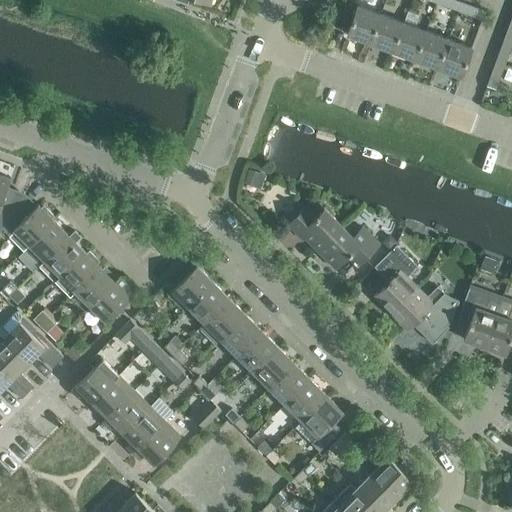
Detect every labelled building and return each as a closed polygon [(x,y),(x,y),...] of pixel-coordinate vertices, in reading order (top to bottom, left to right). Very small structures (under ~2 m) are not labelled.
[(459,10),(462,2),(457,0),(437,0),(437,2),(459,10)] [(462,2),(459,10),(482,19),(486,10),(462,2)] [(371,43),(381,15),(358,6),(347,35),(371,43)] [(393,51),(404,23),(381,15),(371,43),(393,51)] [(416,59),(426,31),(404,23),(393,51),(416,59)] [(438,67),(448,39),(426,31),(416,59),(438,67)] [(448,39),(438,67),(462,76),(472,47),(448,39)] [(511,44),(511,43),(504,40),(495,63),(504,66),(511,44)] [(496,88),(504,66),(495,63),(487,85),(496,88)] [(250,168),(245,182),(261,189),(267,175),(250,168)] [(0,231),(1,232),(5,226),(27,191),(9,185),(11,178),(0,173),(0,231)] [(27,191),(5,226),(26,248),(55,220),(39,204),(27,191)] [(300,232),(318,250),(343,225),(324,207),(317,214),(307,204),(288,223),(299,234),(300,232)] [(40,265),(42,263),(70,235),(55,220),(26,248),(27,248),(19,256),(34,271),(40,265)] [(343,225),(318,250),(336,268),(350,254),(361,264),(381,244),(363,226),(353,236),(343,225)] [(75,230),(70,235),(42,263),(40,265),(55,280),(57,278),(85,250),(76,241),(81,236),(75,230)] [(390,234),(382,241),(389,248),(390,248),(397,241),(390,234)] [(72,294),(76,290),(100,265),(85,250),(57,278),(55,280),(70,295),(72,294)] [(392,312),(417,286),(407,276),(418,265),(403,250),(384,269),(392,277),(375,295),(392,312)] [(485,256),(482,263),(494,267),(496,260),(485,256)] [(116,281),(115,280),(100,265),(76,290),(91,305),(116,281)] [(189,306),(214,281),(197,265),(172,289),(189,306)] [(116,281),(91,305),(107,321),(137,291),(120,275),(115,280),(116,281)] [(10,295),(18,287),(11,280),(3,288),(10,295)] [(205,322),(230,297),(214,281),(189,306),(205,322)] [(417,286),(392,312),(409,329),(426,311),(435,320),(454,301),(438,285),(427,296),(417,286)] [(498,313),(504,296),(470,285),(460,314),(471,318),(464,338),(485,346),(498,313)] [(18,287),(10,295),(18,303),(25,295),(18,287)] [(511,299),(504,296),(498,313),(485,346),(506,353),(511,337),(511,299)] [(216,344),(222,339),(246,314),(230,297),(205,322),(200,327),(216,344)] [(40,326),(49,316),(43,310),(34,319),(40,326)] [(143,324),(149,318),(141,310),(135,316),(143,324)] [(20,312),(0,331),(0,333),(29,362),(38,353),(52,367),(64,356),(20,312)] [(237,354),(262,330),(246,314),(222,339),(237,354)] [(49,316),(40,326),(47,332),(56,324),(56,323),(49,316)] [(124,343),(139,328),(131,319),(116,334),(124,343)] [(56,324),(47,332),(56,340),(64,332),(56,324)] [(262,330),(237,354),(254,371),(278,346),(262,330)] [(20,371),(29,362),(0,333),(0,363),(28,392),(34,386),(20,371)] [(172,353),(179,347),(171,339),(165,346),(172,353)] [(161,363),(168,355),(153,340),(145,348),(161,363)] [(75,359),(82,353),(74,345),(67,351),(75,359)] [(270,387),(295,362),(278,346),(254,371),(270,387)] [(179,347),(172,353),(182,363),(188,357),(179,347)] [(174,380),(184,371),(169,356),(159,366),(174,380)] [(119,374),(103,358),(71,390),(79,398),(84,393),(93,401),(119,374)] [(286,403),(311,378),(295,362),(270,387),(286,403)] [(28,392),(0,363),(0,390),(8,383),(22,397),(28,392)] [(181,386),(189,378),(184,372),(175,380),(181,386)] [(108,416),(135,390),(119,374),(93,401),(108,416)] [(202,390),(208,384),(200,375),(193,382),(202,390)] [(286,403),(302,419),(327,394),(311,378),(286,403)] [(208,384),(202,390),(211,399),(217,392),(208,384)] [(150,405),(135,390),(108,416),(103,422),(110,429),(115,424),(123,432),(150,405)] [(344,411),(327,394),(302,419),(295,426),(320,451),(337,433),(329,425),(344,411)] [(204,427),(222,410),(212,400),(195,418),(204,427)] [(150,405),(123,432),(132,441),(127,446),(134,452),(165,420),(150,405)] [(234,422),(240,416),(232,408),(226,414),(234,422)] [(240,416),(234,422),(243,431),(249,424),(240,416)] [(165,420),(134,452),(140,459),(145,454),(155,463),(182,436),(165,420)] [(339,439),(345,446),(353,437),(347,431),(339,439)] [(345,446),(339,439),(330,448),(336,454),(345,446)] [(267,454),(272,448),(264,440),(258,446),(267,454)] [(372,473),(397,497),(413,480),(389,456),(372,473)] [(303,468),(309,474),(317,466),(311,460),(303,468)] [(309,474),(303,468),(294,477),(301,483),(309,474)] [(379,511),(381,511),(397,497),(372,473),(356,488),(379,511)] [(334,500),(346,511),(379,511),(356,488),(351,483),(334,500)] [(116,502),(126,511),(158,511),(138,491),(128,501),(122,495),(116,502)] [(271,500),(277,507),(285,499),(279,492),(271,500)] [(271,511),(277,507),(271,500),(262,509),(264,511),(271,511)] [(346,511),(334,500),(322,511),(346,511)] [(126,511),(116,502),(109,508),(112,511),(126,511)]
